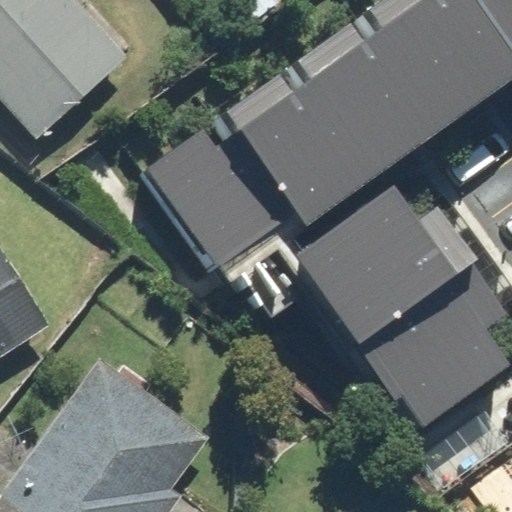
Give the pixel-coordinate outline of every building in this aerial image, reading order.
[(117,65),(57,0),(0,0),(0,118),(26,147),(117,65)] [(511,0),(386,0),(146,173),(201,249),(288,187),(305,209),(511,60),(511,0)] [(284,254),(413,416),(492,354),(472,328),(495,310),(417,212),(405,222),(373,183),(284,254)] [(0,361),(42,335),(0,270),(0,361)] [(202,443),(92,363),(0,488),(0,511),(176,511),(160,500),(202,443)] [(366,409),(357,398),(336,416),(380,469),(423,434),(403,409),(391,419),(376,401),(366,409)] [(464,473),(437,493),(450,511),(478,511),(489,504),(494,511),(511,511),(511,455),(473,484),(464,473)]
